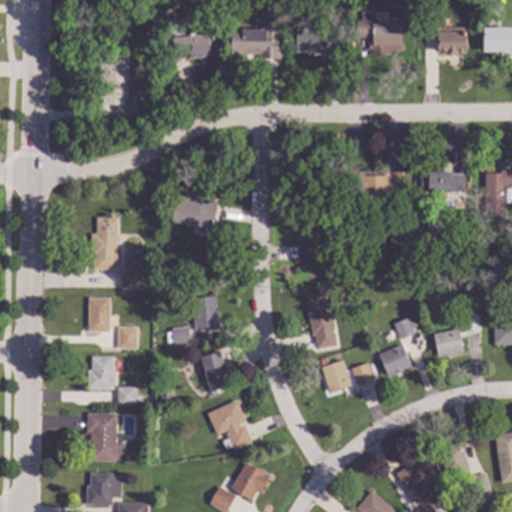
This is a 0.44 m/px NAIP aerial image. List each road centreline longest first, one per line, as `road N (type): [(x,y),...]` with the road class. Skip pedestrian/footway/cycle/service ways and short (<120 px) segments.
road 1 (residential): [(511,112),(259,114),(215,123),(127,164),(0,176)]
road 2 (residential): [(25,511),(35,0)]
road 3 (residential): [(259,114),(271,375),(324,472),(299,511)]
road 4 (residential): [(511,398),(418,417),(324,472)]
